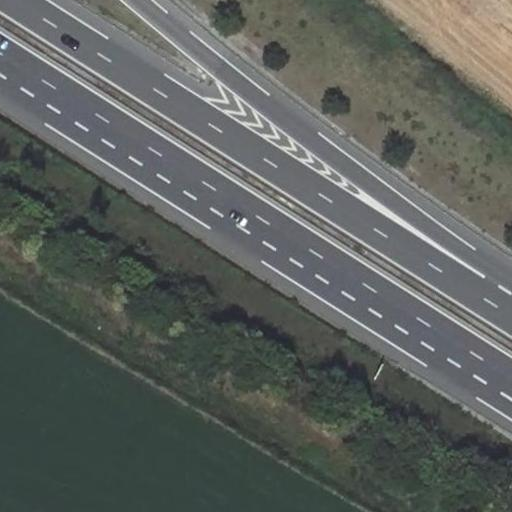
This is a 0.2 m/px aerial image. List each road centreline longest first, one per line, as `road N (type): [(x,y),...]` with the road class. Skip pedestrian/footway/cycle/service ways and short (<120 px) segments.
road 1 (trunk): [(0,51),(511,377)]
road 2 (trunk): [(475,293),(14,0)]
road 3 (trunk): [(475,293),(441,237),(135,0)]
